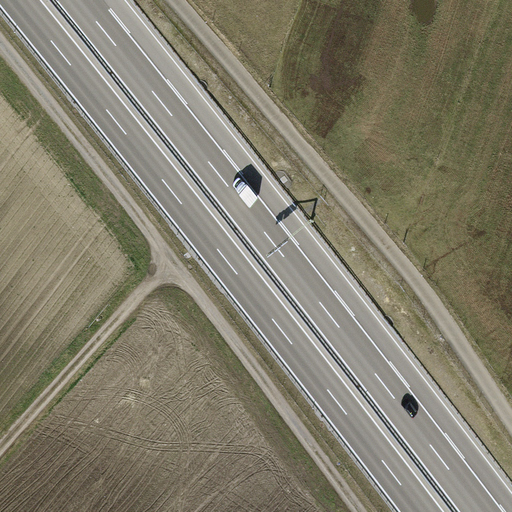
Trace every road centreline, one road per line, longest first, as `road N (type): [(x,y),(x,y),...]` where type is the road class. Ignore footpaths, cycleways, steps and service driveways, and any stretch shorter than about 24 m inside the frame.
road 1 (trunk): [(19,0),(423,511)]
road 2 (trunk): [(483,511),(80,0)]
road 3 (track): [(365,511),(179,258),(0,46)]
road 4 (track): [(175,0),(416,277),(511,419)]
road 5 (track): [(0,454),(179,258)]
